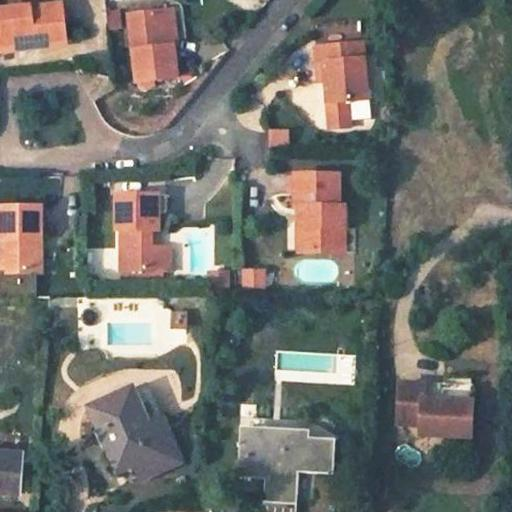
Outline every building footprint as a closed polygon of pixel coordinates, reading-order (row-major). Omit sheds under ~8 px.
[(58,7),(0,12),(0,48),(24,46),(25,50),(63,47),(58,7)] [(166,14),(159,16),(162,49),(167,49),(170,48),(166,14)] [(159,16),(125,19),(130,84),(170,80),(167,49),(162,49),(159,16)] [(366,107),(359,48),(312,54),(314,74),(320,73),(322,91),(327,137),(348,135),(346,108),(366,107)] [(265,136),(265,154),(283,154),(283,137),(265,136)] [(337,179),(290,178),(290,210),(300,211),(301,220),(297,220),(296,253),(336,255),(337,230),(342,230),(342,210),(336,210),(337,179)] [(114,231),(114,271),(156,271),(156,248),(143,248),(143,230),(151,230),(151,214),(150,196),(109,196),(108,196),(109,231),(114,231)] [(159,213),(159,196),(150,196),(151,214),(159,213)] [(32,208),(0,208),(0,275),(28,275),(27,241),(32,241),(32,208)] [(156,248),(156,271),(164,271),(164,248),(156,248)] [(114,282),(156,282),(156,271),(114,271),(114,282)] [(238,289),(261,289),(261,273),(239,272),(238,289)] [(206,273),(205,291),(223,291),(223,273),(206,273)] [(470,391),(420,388),(420,391),(419,406),(469,409),(470,391)] [(132,389),(88,411),(118,474),(136,465),(144,482),(185,463),(169,429),(154,436),(149,426),(132,389)] [(420,391),(398,389),(395,429),(418,431),(417,441),(467,444),(469,409),(419,406),(420,391)] [(164,419),(149,426),(154,436),(169,429),(164,419)] [(337,436),(244,431),(242,475),(272,477),(270,502),(299,504),(302,473),(334,474),(337,436)] [(0,495),(14,496),(16,462),(0,461),(0,495)] [(270,502),(269,511),(299,511),(299,504),(270,502)]
